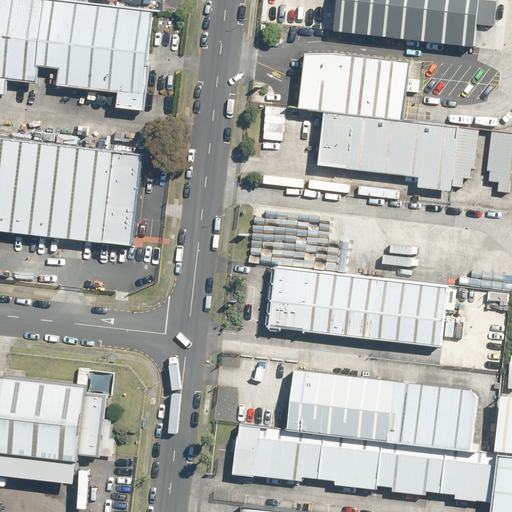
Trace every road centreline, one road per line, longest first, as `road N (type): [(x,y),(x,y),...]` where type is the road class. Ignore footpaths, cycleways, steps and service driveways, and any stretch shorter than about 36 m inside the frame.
road 1 (unclassified): [(187,333),(224,0)]
road 2 (unknown): [(0,98),(211,117)]
road 3 (unclassified): [(0,312),(187,333)]
road 4 (unclassified): [(171,511),(187,333)]
